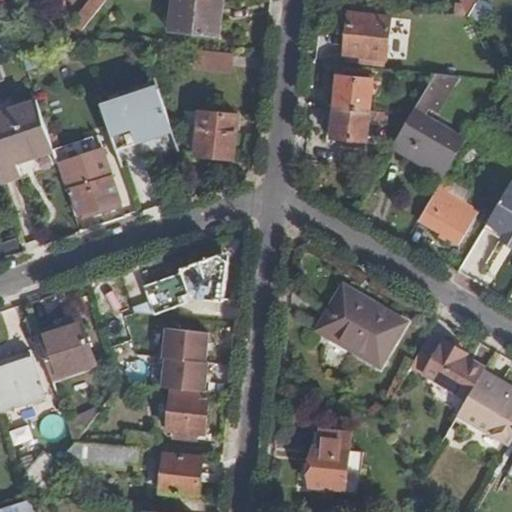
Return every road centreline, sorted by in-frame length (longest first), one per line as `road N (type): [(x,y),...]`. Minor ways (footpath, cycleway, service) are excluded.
road 1 (residential): [(243,511),(278,193)]
road 2 (residential): [(0,285),(278,193)]
road 3 (residential): [(278,193),(511,332)]
road 4 (residential): [(278,193),(297,0)]
